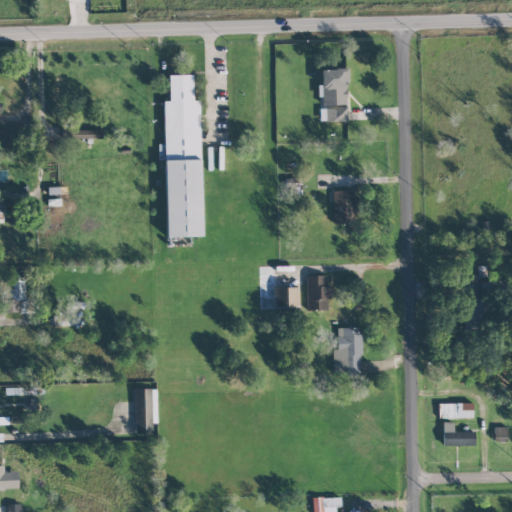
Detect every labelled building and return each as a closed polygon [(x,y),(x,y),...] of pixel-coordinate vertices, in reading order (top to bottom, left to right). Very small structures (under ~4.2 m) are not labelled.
[(346,121),(347,69),(320,69),(320,84),(317,84),(317,96),(320,96),(320,121),(346,121)] [(201,236),(199,100),(193,100),(192,74),(168,75),(168,101),(163,101),(163,144),(158,144),(158,160),(163,160),(165,237),(201,236)] [(102,130),(74,130),(74,138),(102,139),(102,130)] [(332,190),(332,224),(353,223),(353,190),(332,190)] [(305,275),(306,310),(326,310),(326,299),(330,299),(329,275),(305,275)] [(3,312),(32,312),(32,298),(25,298),(24,276),(9,277),(10,299),(2,299),(3,312)] [(274,306),(298,306),(298,287),(273,288),(274,306)] [(483,298),(465,298),(464,326),(482,327),(483,298)] [(79,326),(80,311),(64,311),(63,325),(79,326)] [(336,327),(336,349),(331,349),(332,374),(361,373),(359,327),(336,327)] [(134,432),(152,432),(152,423),(156,423),(155,388),(133,389),(134,432)] [(438,418),(472,417),(471,403),(438,403),(438,418)] [(442,422),(442,445),(474,445),(473,431),(452,432),(452,422),(442,422)] [(493,441),(506,441),(506,427),(494,427),(493,441)] [(0,488),(17,488),(16,472),(3,472),(3,465),(0,465),(0,488)] [(312,511),(322,511),(335,511),(335,507),(340,506),(340,497),(311,498),(312,511)]
